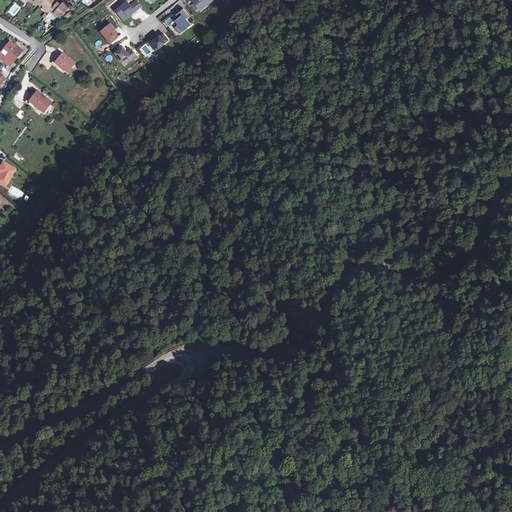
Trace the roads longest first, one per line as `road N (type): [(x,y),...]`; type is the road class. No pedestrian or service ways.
road 1 (tertiary): [(189,360),(216,350),(302,346),(334,292),(361,266),(432,286),(476,253),(511,185)]
road 2 (secondary): [(0,511),(130,404),(181,381),(189,360)]
road 3 (secondary): [(189,360),(158,363),(0,448)]
